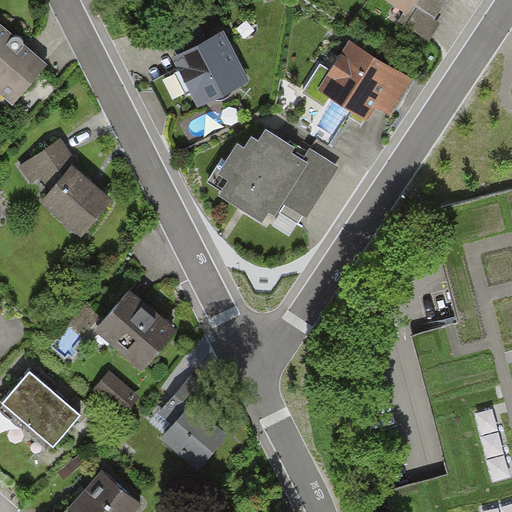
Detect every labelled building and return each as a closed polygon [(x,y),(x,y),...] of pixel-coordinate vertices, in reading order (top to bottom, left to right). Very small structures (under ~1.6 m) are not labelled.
[(386,0),(410,16),(421,0),(386,0)] [(0,22),(0,92),(16,106),(51,64),(0,22)] [(228,32),(174,57),(198,109),(252,84),(228,32)] [(350,40),(318,89),(370,122),(377,110),(388,117),(412,80),(350,40)] [(233,180),(223,198),(274,230),(287,208),(310,222),(342,170),(311,150),(306,158),(297,152),(300,147),(272,130),(265,141),(256,136),(249,147),(242,142),(222,173),(233,180)] [(114,200),(80,171),(61,140),(23,167),(46,203),(85,235),(114,200)] [(134,283),(96,328),(148,371),(186,327),(134,283)] [(85,414),(35,369),(7,399),(57,444),(85,414)] [(177,386),(146,420),(199,468),(231,434),(177,386)] [(135,511),(142,505),(104,473),(72,511),(73,511),(135,511)]
